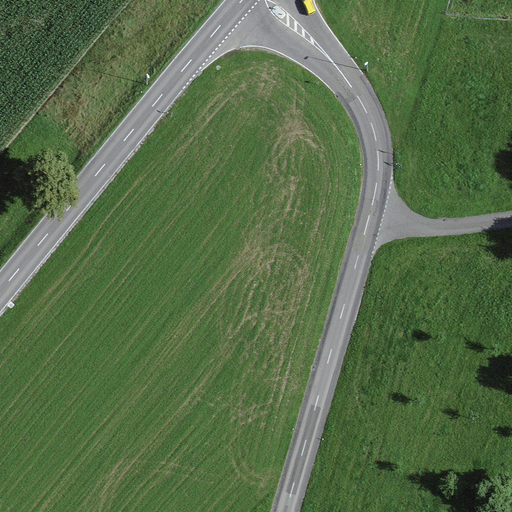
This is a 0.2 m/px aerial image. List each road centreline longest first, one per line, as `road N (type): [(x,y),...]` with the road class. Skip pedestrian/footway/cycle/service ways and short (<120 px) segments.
road 1 (primary): [(0,292),(242,0)]
road 2 (tertiary): [(369,219),(285,511)]
road 3 (tertiary): [(264,0),(325,54),(366,111),(378,167),(369,219)]
road 4 (residential): [(369,219),(432,227),(511,219)]
